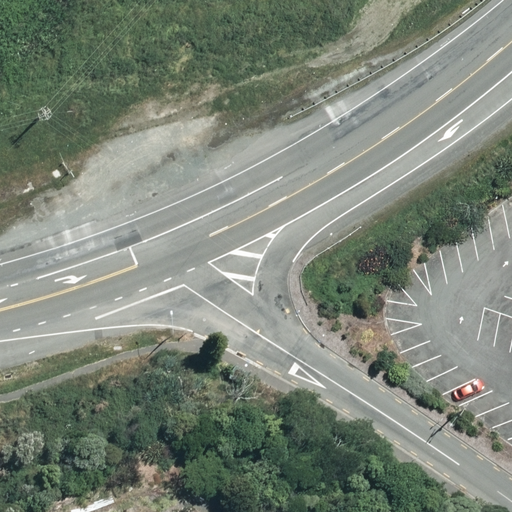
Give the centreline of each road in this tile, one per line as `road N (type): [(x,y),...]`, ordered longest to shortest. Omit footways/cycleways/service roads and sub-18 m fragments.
road 1 (residential): [(511,501),(139,255)]
road 2 (trunk): [(139,255),(307,176),(511,24)]
road 3 (trunk): [(0,295),(139,255)]
road 4 (unknown): [(221,311),(220,269),(269,194)]
